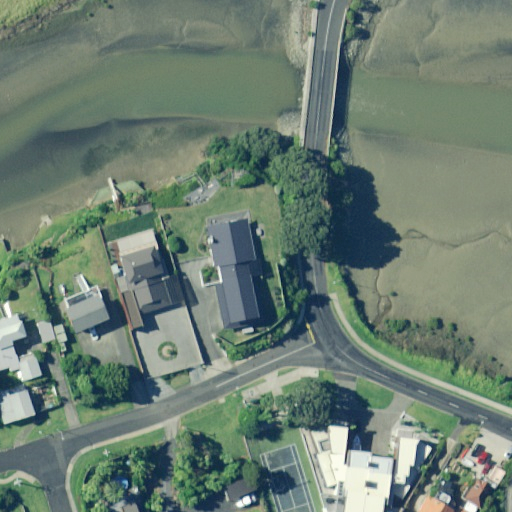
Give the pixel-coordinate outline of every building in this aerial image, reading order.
[(261,318),(253,275),(251,264),(254,263),(245,219),(204,227),(213,271),(217,270),(227,324),(261,318)] [(168,278),(163,280),(148,230),(113,240),(126,284),(117,287),(129,329),(141,325),(138,315),(170,305),(175,304),(168,278)] [(108,318),(95,286),(63,299),(66,306),(62,308),(72,332),(108,318)] [(16,314),(0,319),(0,369),(9,366),(10,371),(18,368),(22,380),(40,374),(34,354),(16,360),(10,340),(23,336),(16,314)] [(54,338),(48,321),(36,324),(42,342),(54,338)] [(60,323),(52,325),(58,342),(66,339),(60,323)] [(34,414),(24,384),(0,391),(0,410),(4,423),(34,414)] [(330,476),(341,411),(329,406),(307,405),(301,419),(318,475),(330,476)] [(408,423),(395,421),(387,480),(401,482),(426,432),(408,423)] [(376,511),(387,449),(348,442),(336,511),(376,511)] [(497,465),(487,477),(496,484),(506,472),(497,465)] [(465,508),(438,491),(433,499),(430,497),(420,511),(477,511),(490,491),(469,478),(459,496),(469,502),(465,508)] [(228,501),(241,496),(236,483),(223,487),(228,501)] [(145,511),(141,500),(119,507),(104,511),(145,511)]
